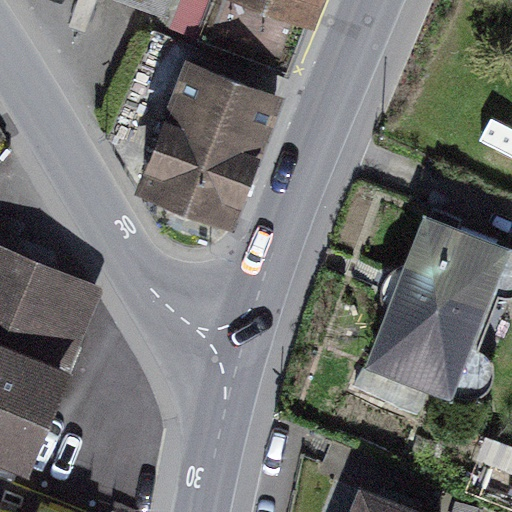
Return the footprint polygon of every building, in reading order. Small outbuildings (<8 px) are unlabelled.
[(288,82),(317,0),(214,0),(196,49),(288,82)] [(229,234),(276,104),(176,68),(129,198),(229,234)] [(498,253),(396,212),(338,353),(435,394),(498,253)] [(0,458),(20,467),(89,299),(0,262),(0,458)] [(406,511),(324,475),(309,511),(406,511)]
